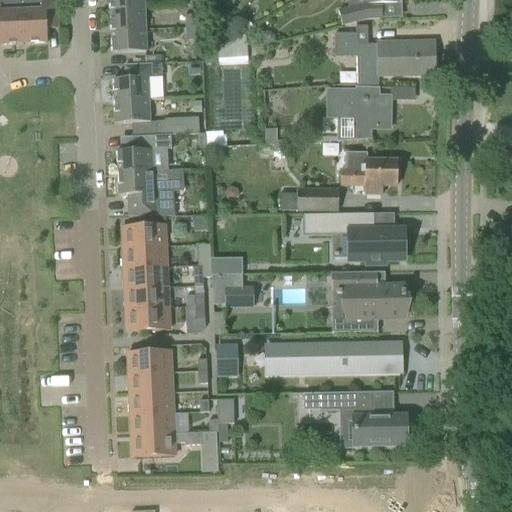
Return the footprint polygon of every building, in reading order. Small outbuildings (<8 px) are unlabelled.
[(0,0),(0,46),(23,46),(20,0),(0,0)] [(41,0),(20,0),(23,46),(46,44),(46,31),(58,30),(56,1),(42,1),(41,0)] [(108,0),(109,11),(144,9),(143,0),(108,0)] [(183,0),(183,8),(193,8),(192,0),(183,0)] [(337,12),(341,29),(375,20),(380,20),(380,5),(396,5),(395,0),(344,0),(345,10),(337,12)] [(109,11),(110,33),(145,31),(144,9),(109,11)] [(184,17),(185,30),(193,29),(193,17),(184,17)] [(334,36),(333,59),(355,59),(356,89),(359,89),(379,89),(379,76),(414,76),(434,76),(434,44),(414,44),(375,44),(376,46),(367,46),(367,28),(355,28),(355,36),(334,36)] [(193,29),(185,30),(185,42),(194,41),(193,29)] [(145,31),(110,33),(111,55),(146,53),(145,31)] [(267,33),(260,35),(262,45),(274,42),(273,37),(267,33)] [(249,66),(248,40),(218,41),(220,67),(249,66)] [(216,51),(203,57),(203,66),(217,65),(216,51)] [(160,57),(143,58),(143,66),(144,66),(160,65),(160,57)] [(112,81),(113,103),(148,101),(163,101),(162,79),(161,65),(160,65),(144,66),(143,66),(124,67),(125,80),(112,81)] [(327,93),(327,118),(337,118),(336,143),(369,141),(369,130),(389,131),(390,98),(380,98),(380,90),(358,89),(358,93),(356,93),(327,93)] [(149,124),(148,101),(113,103),(114,125),(134,124),(149,124)] [(199,134),(198,119),(162,121),(162,123),(155,123),(156,137),(163,137),(163,136),(170,136),(199,134)] [(203,135),(196,135),(197,149),(204,148),(204,138),(203,135)] [(168,172),(167,149),(171,149),(170,136),(163,136),(163,137),(156,137),(131,138),(132,152),(116,153),(117,175),(151,173),(168,172)] [(222,137),(204,138),(204,148),(204,149),(222,148),(222,137)] [(362,196),(364,196),(381,196),(381,187),(396,187),(397,163),(365,163),(365,157),(346,157),(345,173),(339,173),(339,188),(362,188),(362,196)] [(169,192),(168,172),(151,173),(117,175),(117,182),(115,182),(115,194),(118,194),(118,197),(129,197),(130,219),(174,217),(173,192),(169,192)] [(225,201),(232,203),(238,198),(236,191),(229,189),(223,194),(225,201)] [(278,196),(278,210),(295,211),(336,213),(337,192),(296,191),(296,196),(278,196)] [(373,216),(304,217),(304,236),(348,235),(348,262),(365,262),(365,266),(384,266),(384,262),(403,261),(403,232),(373,232),(373,216)] [(206,219),(193,220),(194,232),(206,231),(206,219)] [(164,249),(164,227),(121,229),(122,242),(125,242),(125,251),(164,249)] [(210,265),(209,247),(196,247),(197,268),(202,268),(202,279),(211,279),(211,277),(210,265)] [(165,269),(164,249),(125,251),(125,259),(122,259),(123,271),(165,269)] [(241,265),(210,265),(211,277),(241,276),(241,265)] [(202,279),(202,268),(197,268),(193,268),(194,288),(203,288),(202,279)] [(166,289),(165,269),(123,271),(123,283),(126,282),(127,291),(166,289)] [(330,275),(330,293),(336,293),(336,296),(330,296),(331,320),(354,320),(355,328),(374,328),(374,320),(377,320),(403,320),(402,300),(404,299),(404,293),(402,293),(402,288),(384,288),(377,288),(376,274),(330,275)] [(241,276),(211,277),(211,279),(212,306),(223,306),(223,310),(253,310),(252,289),(241,289),(241,276)] [(167,310),(166,289),(127,291),(127,300),(124,300),(125,312),(167,310)] [(204,308),(203,296),(194,297),(194,309),(204,308)] [(204,320),(204,308),(194,309),(195,321),(204,320)] [(168,331),(167,310),(125,312),(125,323),(128,323),(129,333),(168,331)] [(223,314),(212,314),(213,337),(224,336),(223,314)] [(342,349),(269,349),(270,372),(397,370),(396,346),(342,349)] [(170,375),(169,353),(130,355),(130,365),(127,365),(128,377),(170,375)] [(235,360),(214,361),(215,380),(235,380),(235,360)] [(206,373),(206,361),(197,362),(197,374),(206,373)] [(207,385),(206,373),(197,374),(198,386),(207,385)] [(171,395),(170,375),(128,377),(128,388),(131,388),(132,397),(171,395)] [(353,447),(405,446),(405,419),(373,420),(372,394),(319,395),(319,413),(353,413),(353,447)] [(172,415),(171,395),(132,397),(132,405),(129,405),(130,417),(172,415)] [(208,414),(208,402),(199,402),(199,414),(208,414)] [(232,402),(217,402),(217,422),(217,426),(226,426),(233,426),(232,402)] [(173,436),(172,415),(130,417),(130,429),(133,429),(134,438),(173,436)] [(217,426),(217,422),(208,422),(208,434),(218,434),(217,426)] [(226,426),(217,426),(218,434),(218,435),(227,435),(226,426)] [(174,457),(174,445),(184,445),(184,448),(200,447),(200,434),(173,436),(134,438),(134,446),(131,447),(132,459),(174,457)]
